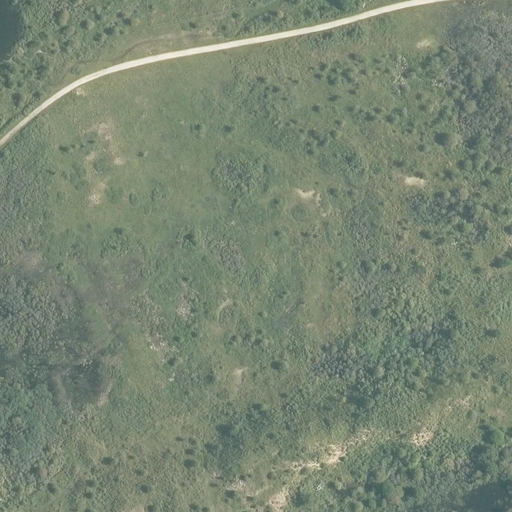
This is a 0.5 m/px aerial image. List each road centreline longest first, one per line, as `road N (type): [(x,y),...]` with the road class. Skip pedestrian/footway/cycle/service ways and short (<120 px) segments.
road 1 (track): [(420,0),(87,81),(47,99),(0,144)]
road 2 (unknown): [(0,128),(74,61),(124,57),(149,42),(237,34),(282,0)]
